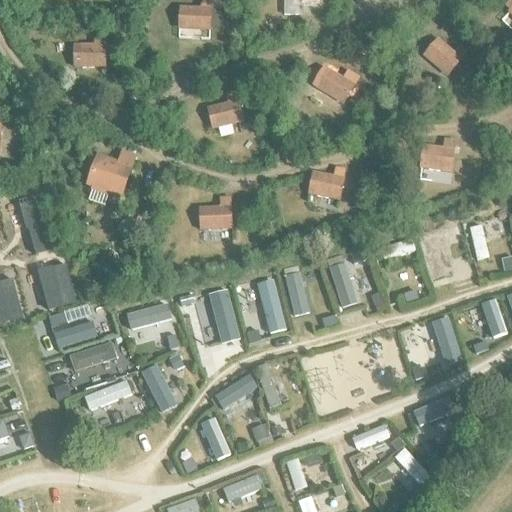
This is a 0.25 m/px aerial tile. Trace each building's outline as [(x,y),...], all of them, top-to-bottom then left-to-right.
[(179,32),(212,34),(213,3),(201,2),(201,9),(180,9),(179,32)] [(76,69),(109,69),(109,38),(97,38),(97,46),(76,45),(76,69)] [(424,59),(447,79),(464,59),(456,53),(453,55),(439,42),(424,59)] [(345,79),(343,83),(326,73),(314,92),(341,108),(355,86),(345,79)] [(227,104),(206,109),(211,132),(244,125),(237,95),(225,97),(227,104)] [(441,141),(439,151),(452,153),(454,143),(441,141)] [(424,149),(421,170),(449,175),(452,153),(439,151),(424,149)] [(90,187),(89,189),(108,196),(108,194),(121,198),(134,159),(122,155),(118,166),(97,159),(88,187),(90,187)] [(308,197),(317,199),(337,204),(343,177),(335,176),(334,180),(313,176),(308,197)] [(227,201),(216,201),(217,211),(228,210),(227,201)] [(217,211),(197,211),(198,233),(228,232),(228,210),(217,211)] [(459,226),(446,229),(450,243),(462,240),(459,226)] [(483,229),(470,232),(477,266),(490,263),(483,229)] [(436,239),(422,243),(433,285),(447,282),(440,255),(444,253),(442,244),(438,245),(436,239)] [(412,243),(381,252),(384,265),(416,255),(412,243)] [(364,255),(355,257),(357,266),(366,264),(364,255)] [(511,259),(502,262),(504,274),(511,272),(511,259)] [(346,269),(331,274),(343,313),(358,309),(351,284),(356,283),(352,269),(347,271),(346,269)] [(300,279),(288,282),(297,318),(309,315),(300,279)] [(279,300),(275,287),(237,297),(241,311),(279,300)] [(415,294),(404,297),(407,306),(417,302),(415,294)] [(91,310),(49,324),(54,338),(96,324),(91,310)] [(198,313),(186,317),(200,359),(212,355),(204,328),(209,327),(205,317),(200,319),(198,313)] [(122,327),(127,342),(167,330),(162,315),(122,327)] [(485,350),(473,315),(460,320),(473,354),(485,350)] [(338,318),(328,320),(331,330),(340,328),(338,318)] [(463,368),(450,326),(436,330),(449,372),(463,368)] [(258,333),(246,336),(248,347),(261,343),(258,333)] [(415,339),(404,342),(410,364),(422,361),(415,339)] [(112,349),(70,363),(75,378),(117,364),(112,349)] [(176,355),(167,360),(173,373),(182,368),(176,355)] [(155,370),(141,377),(161,416),(175,409),(155,370)] [(268,370),(256,374),(269,415),(282,411),(268,370)] [(251,381),(215,403),(222,414),(257,392),(251,381)] [(127,386),(84,403),(90,417),(133,400),(127,386)] [(66,388),(54,392),(57,403),(69,399),(66,388)] [(16,402),(8,405),(12,414),(19,411),(16,402)] [(448,403),(413,419),(419,432),(454,417),(448,403)] [(4,426),(0,427),(0,445),(9,442),(4,426)] [(232,462),(216,427),(205,432),(220,467),(232,462)] [(264,428),(251,432),(256,445),(269,441),(264,428)] [(278,428),(269,430),(273,440),(281,437),(278,428)] [(76,429),(67,433),(70,442),(79,439),(76,429)] [(386,430),(353,444),(358,456),(391,442),(386,430)] [(29,436),(17,440),(22,452),(33,447),(29,436)] [(398,440),(390,446),(397,454),(405,447),(398,440)] [(429,480),(406,455),(396,464),(420,489),(429,480)] [(433,455),(428,461),(435,467),(440,461),(433,455)] [(314,457),(302,461),(304,469),(316,464),(314,457)] [(298,465),(286,469),(296,497),(308,493),(298,465)] [(257,481),(223,495),(229,509),(262,495),(257,481)] [(341,487),(332,490),(335,499),(344,496),(341,487)] [(271,501),(261,505),(263,511),(269,511),(275,510),(271,501)] [(315,511),(312,503),(299,508),(300,511),(315,511)]
